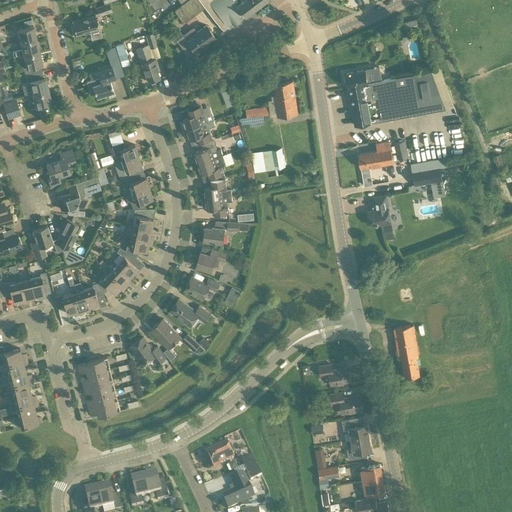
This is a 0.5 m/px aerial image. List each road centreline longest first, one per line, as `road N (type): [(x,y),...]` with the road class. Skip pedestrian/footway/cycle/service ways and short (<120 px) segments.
road 1 (residential): [(50,344),(119,317),(144,296),(173,244),(175,184),(146,103)]
road 2 (tertiary): [(358,320),(311,40)]
road 3 (unclassified): [(172,440),(229,402),(294,342),(358,320)]
road 4 (tertiary): [(400,511),(358,320)]
road 5 (residential): [(146,103),(311,40)]
road 6 (residential): [(86,464),(80,433),(65,422),(50,344)]
road 7 (residential): [(76,118),(45,0)]
